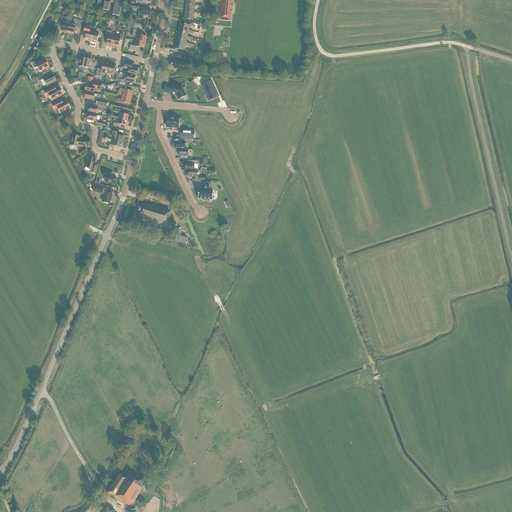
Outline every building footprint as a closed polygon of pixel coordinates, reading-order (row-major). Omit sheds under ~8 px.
[(92,0),(91,3),(99,5),(100,3),(102,3),(101,9),(109,11),(111,3),(109,2),(110,1),(115,2),(112,14),(119,16),(122,2),(114,0),(92,0)] [(220,0),(218,19),(231,20),(232,0),(220,0)] [(138,19),(143,19),(143,15),(150,16),(150,9),(142,8),(141,12),(139,12),(138,19)] [(197,13),(194,12),(185,12),(184,19),(193,20),(193,15),(197,15),(197,13)] [(68,33),(70,23),(71,18),(62,16),(60,24),(64,24),(62,32),(68,33)] [(74,19),(73,24),(70,23),(68,33),(73,34),(75,27),(81,28),(82,21),(74,19)] [(190,25),(180,23),(179,30),(189,32),(189,31),(190,27),(195,28),(195,26),(190,24),(190,25)] [(85,40),(90,41),(93,32),(89,31),(91,26),(85,25),(83,32),(86,33),(85,40)] [(134,28),(132,36),(136,37),(135,40),(145,43),(146,37),(139,35),(141,29),(134,27),(134,28)] [(97,29),(96,32),(93,32),(90,41),(96,43),(98,35),(101,36),(102,30),(97,29)] [(106,45),(112,46),(114,37),(111,36),(112,32),(106,30),(105,37),(108,38),(106,45)] [(189,32),(179,30),(177,36),(187,38),(187,37),(188,33),(193,34),(194,32),(189,31),(189,32)] [(120,38),(114,37),(112,46),(118,47),(119,40),(122,41),(124,35),(121,34),(120,38)] [(177,36),(176,42),(186,44),(186,43),(187,39),(192,40),(192,38),(187,37),(187,38),(177,36)] [(130,45),(129,50),(135,51),(136,47),(144,48),(145,43),(135,40),(134,46),(130,45)] [(190,47),(191,44),(186,43),(186,44),(176,42),(174,48),(184,51),(185,45),(190,47)] [(81,71),(83,71),(86,58),(80,57),(79,60),(75,59),(74,67),(78,68),(78,66),(82,67),(81,71)] [(91,62),(92,60),(86,58),(83,71),(85,72),(86,68),(90,69),(89,70),(93,71),(95,63),(91,62)] [(170,67),(183,70),(185,62),(172,59),(170,67)] [(49,71),(47,67),(49,66),(45,60),(36,65),(34,62),(32,63),(34,68),(37,67),(39,72),(41,71),(43,74),(49,71)] [(101,73),(107,74),(109,64),(103,62),(102,69),(97,68),(96,76),(100,77),(101,73)] [(128,74),(136,76),(138,69),(130,68),(131,64),(123,62),(122,68),(129,70),(128,74)] [(114,72),(115,65),(109,64),(107,74),(113,75),(112,80),(116,81),(118,73),(114,72)] [(44,75),(37,78),(39,81),(40,81),(43,87),(46,85),(47,86),(56,81),(53,74),(45,78),(44,75)] [(124,80),(120,79),(120,82),(127,84),(127,81),(134,83),(135,76),(127,74),(126,77),(124,77),(124,80)] [(211,81),(202,85),(206,94),(207,94),(210,100),(209,100),(209,99),(208,99),(209,100),(218,96),(211,81)] [(86,85),(85,91),(93,93),(94,89),(100,90),(101,85),(93,83),(93,86),(86,85)] [(186,96),(182,87),(166,84),(164,92),(173,94),(173,93),(175,94),(176,95),(178,99),(186,96)] [(59,87),(56,89),(54,86),(44,91),(46,97),(48,96),(51,101),(63,94),(59,87)] [(122,95),(122,96),(131,98),(133,91),(120,88),(119,91),(118,91),(117,94),(122,95)] [(93,100),(94,94),(86,92),(84,98),(93,100)] [(130,104),(131,98),(122,96),(121,99),(117,99),(117,101),(130,104)] [(70,108),(66,101),(63,103),(61,100),(52,105),(57,114),(60,113),(70,108)] [(109,107),(100,105),(99,108),(89,106),(88,112),(96,114),(97,110),(101,111),(101,109),(106,110),(106,109),(109,109),(109,107)] [(114,112),(120,113),(119,118),(127,120),(129,115),(122,113),(123,110),(115,108),(114,112)] [(88,113),(87,119),(96,121),(97,115),(88,113)] [(126,126),(127,120),(119,118),(117,124),(114,123),(113,126),(119,127),(120,124),(126,126)] [(167,118),(166,127),(178,127),(179,118),(167,118)] [(115,137),(114,140),(123,142),(124,137),(117,135),(118,132),(112,131),(111,136),(115,137)] [(71,145),(70,148),(76,149),(77,146),(78,146),(83,147),(84,140),(79,139),(80,137),(73,135),(71,145)] [(121,147),(123,142),(114,140),(113,145),(109,145),(108,147),(114,149),(115,146),(121,147)] [(90,172),(96,174),(98,166),(95,165),(96,159),(89,157),(86,167),(91,168),(90,172)] [(106,177),(105,182),(114,184),(116,177),(110,175),(110,173),(104,171),(103,176),(106,177)] [(198,189),(198,199),(203,199),(203,200),(207,201),(207,199),(212,200),(213,190),(211,190),(211,184),(205,183),(204,190),(198,189)] [(112,194),(105,192),(106,189),(95,186),(93,192),(104,194),(102,202),(110,204),(112,194)] [(142,204),(138,215),(143,217),(143,218),(147,219),(146,220),(167,226),(168,221),(170,216),(170,215),(169,214),(170,210),(152,204),(151,206),(147,204),(146,205),(142,204)] [(172,234),(178,235),(180,230),(174,228),(173,230),(170,229),(167,237),(171,238),(172,234)] [(109,490),(107,493),(109,494),(110,493),(114,496),(113,497),(125,504),(126,504),(130,507),(146,481),(129,471),(125,476),(120,473),(112,485),(109,490)]
